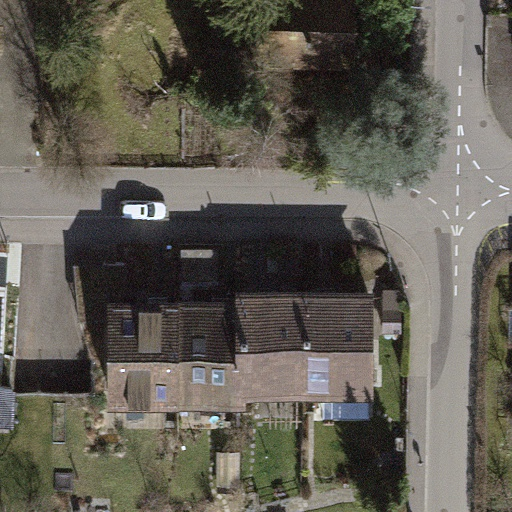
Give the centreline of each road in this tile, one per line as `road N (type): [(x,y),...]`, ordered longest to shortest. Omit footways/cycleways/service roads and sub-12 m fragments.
road 1 (residential): [(0,200),(459,191)]
road 2 (residential): [(459,191),(452,511)]
road 3 (residential): [(465,0),(459,191)]
